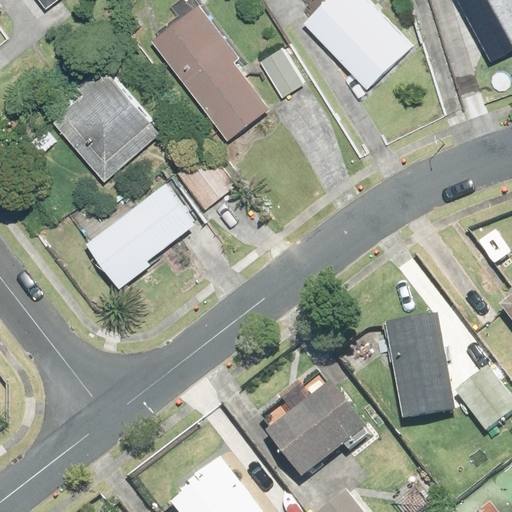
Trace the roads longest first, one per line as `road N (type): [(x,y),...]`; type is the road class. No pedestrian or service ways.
road 1 (residential): [(511,155),(355,225),(108,418)]
road 2 (residential): [(0,276),(108,418)]
road 3 (residential): [(108,418),(0,501)]
